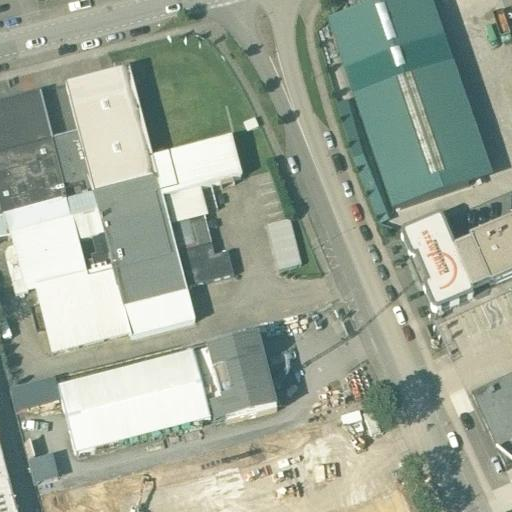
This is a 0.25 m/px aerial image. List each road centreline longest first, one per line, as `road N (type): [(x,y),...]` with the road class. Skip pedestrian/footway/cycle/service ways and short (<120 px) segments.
road 1 (unclassified): [(470,511),(390,339),(253,0)]
road 2 (unclassified): [(0,46),(177,0)]
